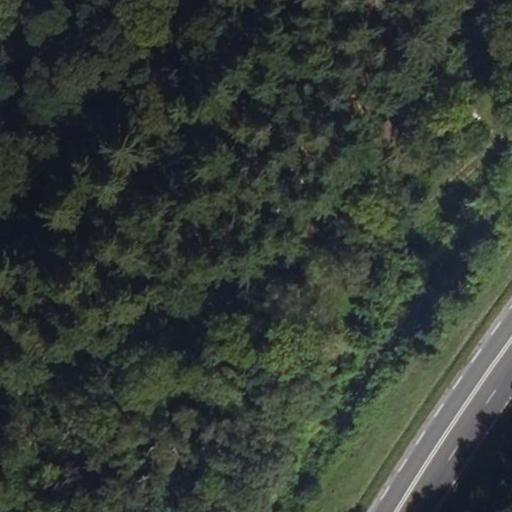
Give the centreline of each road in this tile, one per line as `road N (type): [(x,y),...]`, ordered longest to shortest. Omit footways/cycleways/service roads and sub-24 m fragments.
road 1 (track): [(0,403),(421,213),(506,137)]
road 2 (primary): [(408,511),(511,356)]
road 3 (track): [(475,0),(458,19),(448,63),(456,93),(475,117)]
